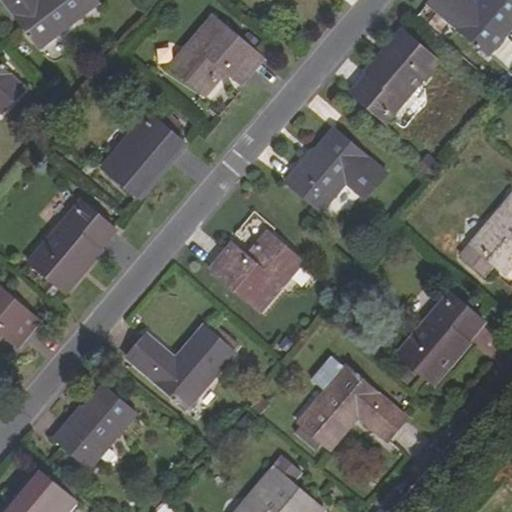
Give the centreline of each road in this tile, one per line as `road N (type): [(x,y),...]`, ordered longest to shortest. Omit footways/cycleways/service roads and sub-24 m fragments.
road 1 (residential): [(0,442),(375,0)]
road 2 (residential): [(379,511),(511,362)]
